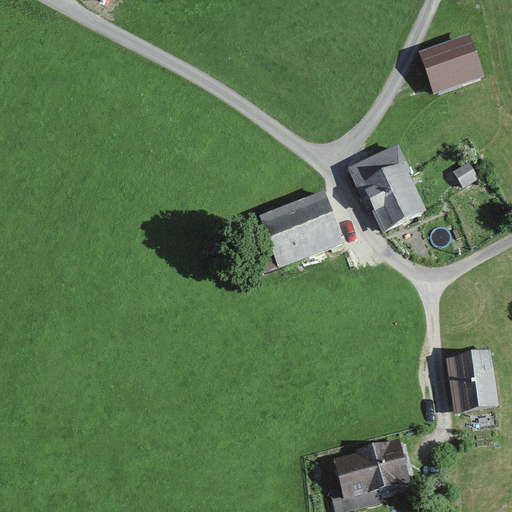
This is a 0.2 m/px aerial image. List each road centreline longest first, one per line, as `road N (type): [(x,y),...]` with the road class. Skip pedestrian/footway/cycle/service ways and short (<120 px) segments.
road 1 (unclassified): [(380,251),(338,177),(316,158),(195,78),(50,0)]
road 2 (track): [(338,177),(403,70),(430,0)]
road 3 (track): [(511,239),(433,277),(416,277),(380,251)]
